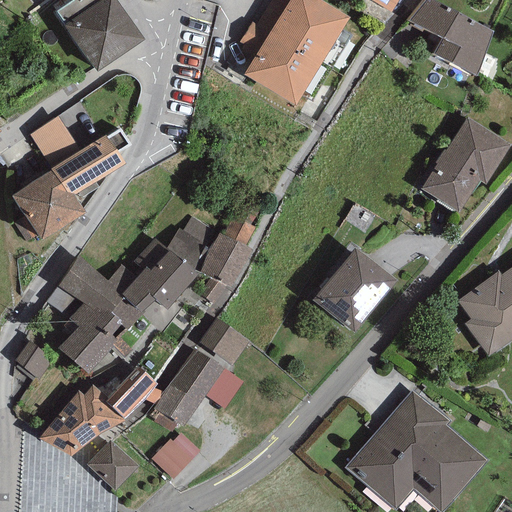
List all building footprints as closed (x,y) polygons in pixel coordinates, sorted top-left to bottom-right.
[(97,72),(144,40),(115,0),(72,0),(56,11),(65,25),(64,26),(97,72)] [(239,43),(257,53),(289,0),(271,0),(255,25),(252,22),(239,43)] [(244,74),(296,106),(350,17),(322,0),(289,0),(257,53),(244,74)] [(398,0),(369,0),(390,12),(398,0)] [(493,32),(431,0),(422,0),(406,21),(442,38),(433,54),(476,76),(493,32)] [(79,152),(80,151),(57,117),(29,136),(51,170),(79,152)] [(510,145),(467,118),(420,189),(458,213),(480,181),(485,185),(510,145)] [(79,152),(99,180),(125,164),(105,136),(80,151),(79,152)] [(99,180),(79,152),(51,170),(66,192),(73,194),(74,196),(99,180)] [(66,192),(51,170),(11,197),(41,240),(85,213),(74,196),(73,194),(66,192)] [(239,219),(251,225),(258,212),(246,206),(239,219)] [(222,235),(245,247),(255,227),(251,225),(239,219),(231,215),(222,235)] [(194,271),(232,288),(252,250),(245,247),(222,235),(219,234),(190,217),(183,232),(179,229),(166,248),(194,271)] [(167,310),(198,274),(194,271),(166,248),(154,238),(126,269),(122,265),(107,282),(141,313),(155,300),(167,310)] [(396,281),(355,248),(312,301),(353,333),(396,281)] [(78,327),(57,348),(88,374),(142,314),(141,313),(107,282),(78,255),(57,287),(75,299),(83,304),(68,319),(78,327)] [(498,271),(457,301),(470,320),(465,323),(488,356),(511,339),(511,266),(501,275),(498,271)] [(61,313),(75,299),(57,287),(47,302),(61,313)] [(232,365),(249,341),(216,318),(199,343),(232,365)] [(53,360),(30,342),(14,362),(18,364),(35,377),(38,380),(53,360)] [(195,350),(153,408),(182,428),(205,396),(224,369),(195,350)] [(32,381),(35,377),(18,364),(15,368),(32,381)] [(145,400),(157,384),(137,368),(107,400),(105,402),(123,419),(145,400)] [(224,369),(205,396),(225,410),(243,383),(224,369)] [(78,391),(38,439),(70,457),(100,434),(124,421),(123,419),(105,402),(107,400),(92,385),(83,395),(78,391)] [(439,511),(442,511),(487,461),(445,425),(448,421),(412,391),(344,468),(395,511),(413,489),(439,511)] [(199,451),(180,433),(172,442),(169,440),(151,458),(172,479),(199,451)] [(138,467),(110,441),(86,465),(114,492),(138,467)]
